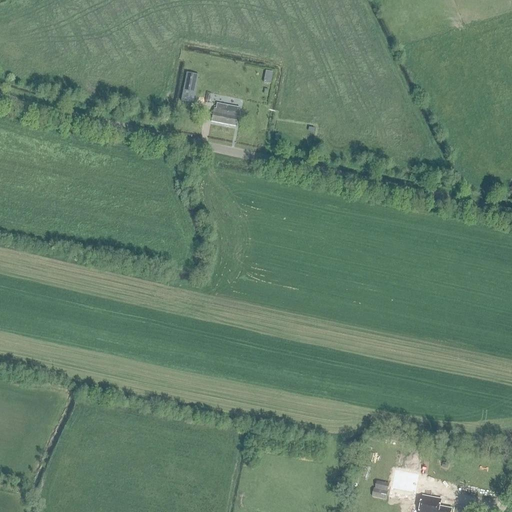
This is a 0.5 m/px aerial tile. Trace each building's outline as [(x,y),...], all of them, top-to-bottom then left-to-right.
[(180,101),(192,104),(193,98),(187,96),(190,84),(184,83),(180,101)] [(221,95),(224,98),(226,97),(228,100),(234,95),(228,88),(228,89),(224,85),(218,92),(221,95)] [(216,104),(215,110),(213,109),(210,122),(234,127),(238,109),(228,106),(216,104)] [(449,455),(436,452),(434,461),(447,464),(449,455)] [(363,460),(371,463),(373,455),(365,453),(363,460)] [(395,471),(391,488),(415,493),(418,475),(395,471)] [(441,500),(422,496),(419,511),(450,511),(451,509),(440,507),(441,500)]
